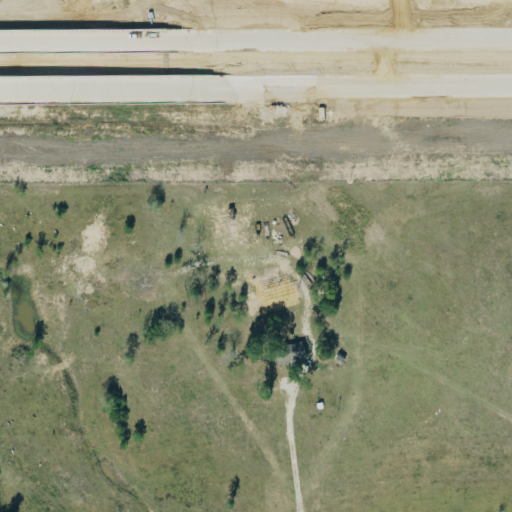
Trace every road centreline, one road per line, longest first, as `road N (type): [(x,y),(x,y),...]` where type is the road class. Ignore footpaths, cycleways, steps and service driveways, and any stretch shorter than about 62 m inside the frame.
road 1 (motorway): [(511,41),(176,43)]
road 2 (motorway): [(224,91),(511,88)]
road 3 (motorway): [(0,91),(224,91)]
road 4 (motorway): [(176,43),(0,43)]
